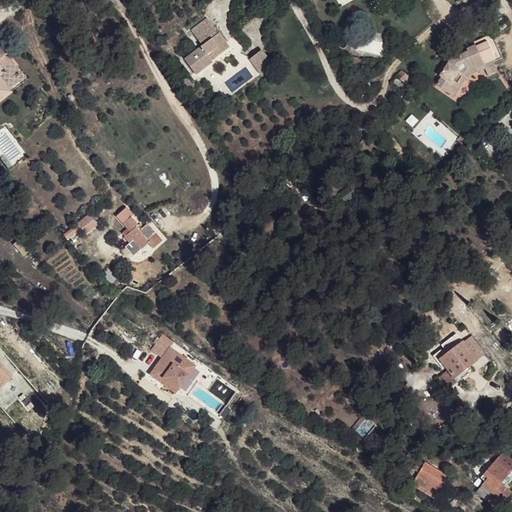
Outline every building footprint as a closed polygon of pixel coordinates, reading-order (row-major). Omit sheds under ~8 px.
[(228,46),(218,33),(184,59),(196,75),(211,65),(207,59),(211,56),(214,58),(228,46)] [(472,40),(465,44),(466,48),(452,54),(438,73),(440,76),(436,82),(446,91),(449,87),(454,90),(468,73),(485,66),(472,40)] [(11,48),(6,43),(0,48),(0,94),(3,92),(0,87),(0,82),(4,79),(1,74),(9,66),(3,56),(11,48)] [(17,57),(11,48),(3,56),(8,64),(17,57)] [(260,50),(258,51),(266,68),(271,64),(260,50)] [(258,51),(249,58),(260,72),(266,68),(258,51)] [(410,76),(403,69),(398,77),(405,84),(410,76)] [(454,90),(449,87),(446,91),(451,96),(454,90)] [(125,206),(118,211),(125,218),(132,212),(125,206)] [(96,223),(89,212),(78,222),(85,232),(96,223)] [(153,231),(145,220),(140,225),(132,212),(125,218),(130,227),(125,232),(129,238),(133,234),(142,245),(150,239),(148,235),(153,231)] [(142,245),(133,234),(129,238),(137,248),(142,245)] [(483,355),(468,337),(462,342),(477,360),(483,355)] [(477,360),(462,342),(442,362),(454,379),(465,371),(477,360)] [(0,386),(10,378),(0,366),(0,386)] [(467,375),(465,371),(454,379),(458,382),(467,375)] [(511,458),(502,451),(500,454),(511,463),(511,458)] [(511,470),(511,463),(500,454),(478,481),(485,490),(501,502),(510,491),(502,483),(511,470)] [(446,476),(435,466),(429,474),(440,482),(446,476)] [(478,481),(473,479),(471,482),(475,486),(474,489),(481,496),(485,490),(478,481)]
